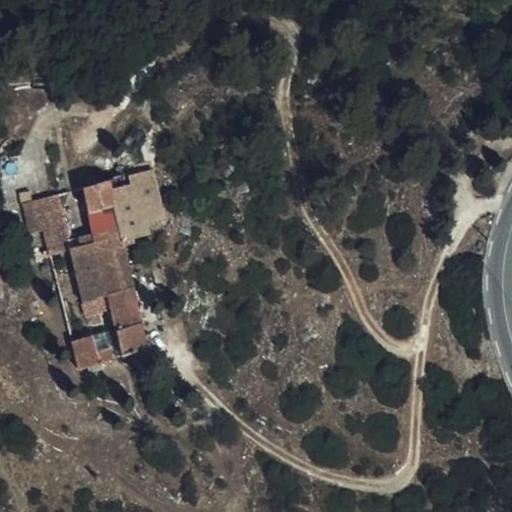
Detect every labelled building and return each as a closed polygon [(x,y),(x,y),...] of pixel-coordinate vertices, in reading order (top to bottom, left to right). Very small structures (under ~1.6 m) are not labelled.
[(69,247),(69,250),(83,304),(110,297),(122,355),(148,348),(126,244),(137,242),(135,234),(148,231),(146,223),(168,217),(157,170),(84,189),(94,229),(79,232),(82,244),(69,247)] [(43,231),(50,255),(69,250),(69,247),(57,195),(36,201),(43,231)] [(36,201),(22,205),(30,234),(43,231),(36,201)] [(168,289),(170,301),(183,297),(180,287),(168,289)] [(72,342),(79,368),(90,365),(113,358),(110,347),(98,350),(94,336),(72,342)]
